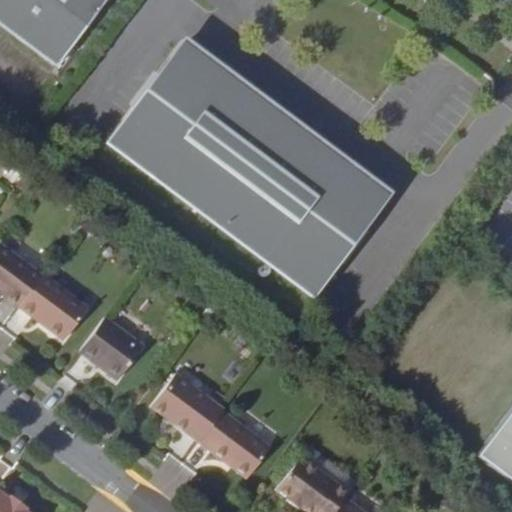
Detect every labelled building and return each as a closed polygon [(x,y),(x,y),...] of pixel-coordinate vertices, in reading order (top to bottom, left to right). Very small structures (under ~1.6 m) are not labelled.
[(0,0),(0,15),(63,62),(108,0),(0,0)] [(195,41),(121,142),(320,287),(369,220),(393,187),(304,120),(294,132),(276,120),(285,107),(195,41)] [(158,65),(132,98),(145,108),(170,74),(158,65)] [(304,120),(285,107),(276,120),(294,132),(304,120)] [(20,161),(13,171),(23,179),(30,169),(20,161)] [(44,173),(36,183),(43,189),(52,178),(44,173)] [(369,220),(344,253),(355,262),(380,228),(369,220)] [(0,257),(0,284),(35,310),(60,276),(12,241),(0,257)] [(60,276),(35,310),(49,321),(51,317),(61,324),(58,328),(80,343),(104,310),(60,276)] [(51,317),(49,321),(58,328),(61,324),(51,317)] [(120,319),(94,352),(108,364),(119,371),(133,383),(159,348),(120,319)] [(119,371),(108,364),(104,369),(114,377),(119,371)] [(237,414),(238,412),(190,376),(166,408),(214,445),(237,414)] [(511,393),(474,443),(511,472),(511,393)] [(237,414),(214,445),(261,481),(286,450),(237,414)] [(411,473),(421,459),(405,448),(395,461),(411,473)] [(351,511),(361,500),(364,495),(316,459),(291,490),(304,501),(303,503),(315,511),(316,509),(319,511),(351,511)] [(425,462),(421,459),(411,473),(414,476),(425,462)] [(0,511),(29,511),(24,508),(26,505),(13,495),(10,498),(0,490),(0,511)] [(351,511),(377,511),(361,500),(351,511)]
